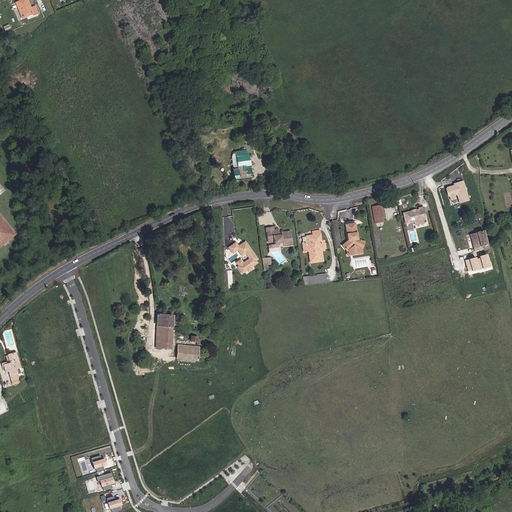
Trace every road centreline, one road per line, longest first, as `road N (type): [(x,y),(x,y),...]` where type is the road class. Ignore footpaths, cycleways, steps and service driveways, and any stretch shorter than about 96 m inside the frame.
road 1 (tertiary): [(70,266),(210,201),(266,194),(328,200),(403,182),(511,116)]
road 2 (residential): [(164,511),(140,503),(132,487),(70,266)]
